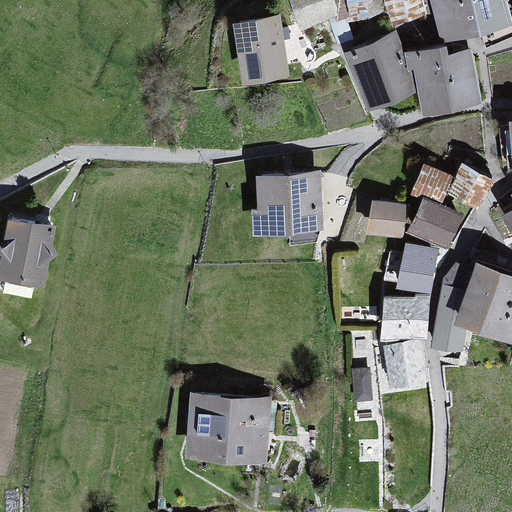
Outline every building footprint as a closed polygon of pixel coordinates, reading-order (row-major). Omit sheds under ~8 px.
[(330,0),(290,0),(300,27),(336,15),(330,0)] [(378,0),(346,0),(354,25),(383,15),(378,0)] [(419,0),(385,0),(393,24),(424,15),(419,0)] [(436,0),(445,43),(510,28),(504,0),(436,0)] [(279,16),(238,22),(247,83),(288,77),(279,16)] [(394,34),(352,48),(372,107),(414,92),(394,34)] [(443,47),(410,54),(422,112),(478,100),(468,52),(445,56),(443,47)] [(455,192),(482,209),(499,181),(471,165),(455,192)] [(460,177),(431,166),(420,194),(448,206),(460,177)] [(262,175),(262,233),(325,232),(324,174),(262,175)] [(431,199),(416,230),(453,248),(468,217),(431,199)] [(379,202),(375,233),(409,238),(413,206),(379,202)] [(60,227),(12,221),(3,283),(51,290),(60,227)] [(444,251),(412,245),(405,285),(438,291),(444,251)] [(466,350),(471,322),(511,335),(511,270),(486,261),(476,291),(448,286),(437,345),(466,350)] [(433,300),(393,299),(392,336),(432,337),(433,300)] [(424,340),(389,345),(394,388),(429,383),(424,340)] [(277,398),(197,394),(194,457),(273,461),(277,398)]
